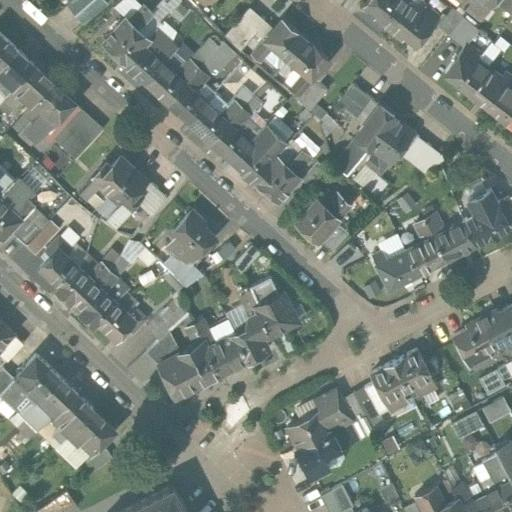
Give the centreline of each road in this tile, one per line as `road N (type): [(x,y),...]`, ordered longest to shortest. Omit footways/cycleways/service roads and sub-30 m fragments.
road 1 (residential): [(13,0),(370,319)]
road 2 (residential): [(226,511),(137,401),(0,271)]
road 3 (residential): [(310,0),(511,173)]
road 4 (residential): [(511,253),(370,319)]
road 5 (residential): [(370,319),(257,395)]
